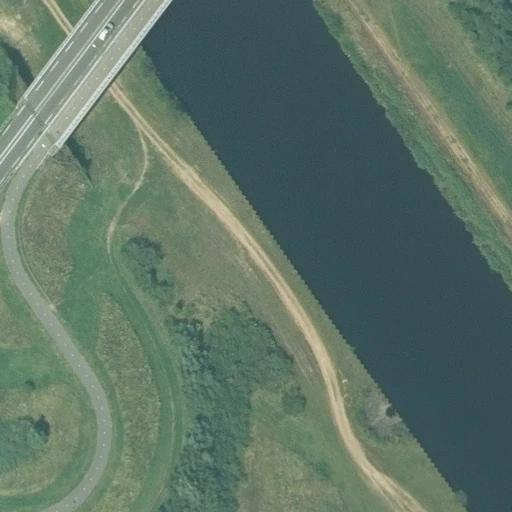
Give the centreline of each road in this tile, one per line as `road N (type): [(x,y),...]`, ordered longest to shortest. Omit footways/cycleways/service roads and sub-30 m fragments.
road 1 (track): [(53,0),(148,150),(143,184),(108,233),(110,256),(161,354),(174,404),(168,478),(153,511)]
road 2 (track): [(435,511),(345,420),(297,327),(180,151),(129,111)]
road 3 (track): [(511,213),(360,0)]
road 4 (tertiary): [(0,161),(122,0)]
